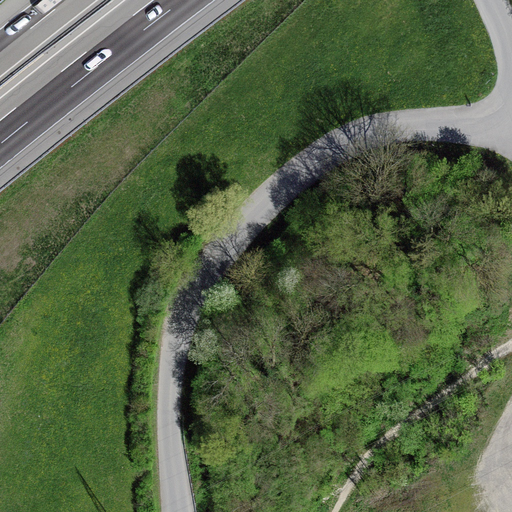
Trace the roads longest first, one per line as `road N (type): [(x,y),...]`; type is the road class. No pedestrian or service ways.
road 1 (unclassified): [(178,511),(168,415),(176,343),(209,271),(271,197),(356,137),(394,127),(511,121)]
road 2 (track): [(335,511),(366,457),(511,345)]
road 3 (motorway): [(0,132),(168,0)]
